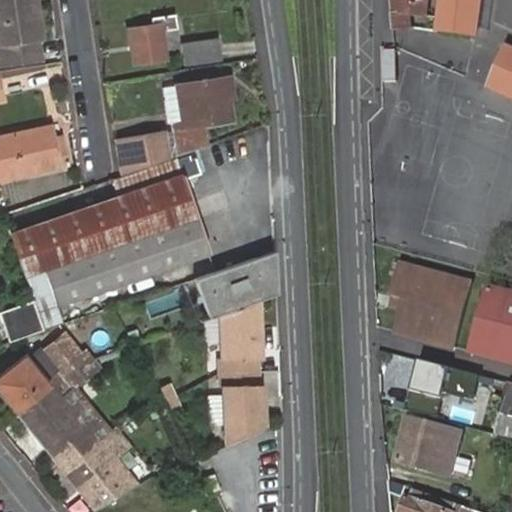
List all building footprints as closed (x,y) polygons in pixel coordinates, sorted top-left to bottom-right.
[(0,0),(0,62),(1,67),(40,61),(34,16),(37,15),(34,0),(0,0)] [(391,0),(392,4),(395,28),(412,27),(410,13),(425,16),(428,0),(391,0)] [(481,0),(443,0),(440,32),(476,36),(481,0)] [(481,0),(476,36),(492,38),(496,0),(481,0)] [(382,30),(395,28),(392,5),(379,7),(382,30)] [(175,26),(172,14),(158,16),(160,22),(129,29),(131,45),(137,44),(139,62),(166,58),(161,29),(175,26)] [(217,36),(179,42),(183,65),(220,57),(217,36)] [(490,88),(511,98),(511,49),(508,47),(490,88)] [(186,119),(175,121),(178,134),(181,153),(206,144),(204,122),(232,117),(229,94),(235,94),(231,73),(180,83),(186,119)] [(186,119),(180,83),(169,84),(175,121),(186,119)] [(0,178),(59,166),(58,153),(65,152),(60,135),(53,137),(51,125),(0,135),(0,178)] [(165,132),(116,140),(122,174),(169,157),(165,132)] [(34,224),(12,233),(35,301),(45,330),(63,324),(56,306),(209,254),(177,159),(162,164),(112,181),(116,196),(59,215),(53,201),(29,210),(34,224)] [(274,250),(198,276),(212,317),(218,315),(258,301),(256,291),(276,290),(274,250)] [(402,301),(399,314),(395,332),(453,347),(469,281),(398,263),(390,297),(402,301)] [(198,276),(194,278),(208,318),(212,317),(198,276)] [(471,352),(511,363),(511,294),(488,288),(471,352)] [(386,311),(399,314),(402,301),(390,297),(386,311)] [(262,300),(223,313),(228,376),(263,371),(262,357),(267,357),(262,300)] [(45,330),(35,301),(1,312),(11,342),(45,330)] [(70,328),(65,333),(80,350),(85,347),(70,328)] [(0,372),(0,392),(17,413),(84,359),(87,362),(93,357),(85,347),(80,350),(65,333),(30,362),(23,353),(0,372)] [(17,413),(52,455),(71,440),(86,428),(60,396),(68,390),(93,370),(87,362),(84,359),(17,413)] [(263,371),(228,376),(234,440),(272,420),(269,385),(264,385),(263,371)] [(511,383),(509,382),(495,434),(507,437),(511,438),(511,383)] [(164,384),(154,388),(162,402),(171,397),(164,384)] [(95,421),(68,390),(60,396),(86,428),(95,421)] [(210,394),(212,424),(228,423),(225,392),(210,394)] [(171,397),(162,402),(167,413),(169,418),(179,413),(171,397)] [(489,432),(410,412),(398,461),(450,474),(456,452),(440,447),(443,438),(459,442),(484,448),(489,432)] [(71,440),(52,455),(88,500),(129,465),(119,452),(135,438),(120,418),(104,432),(104,433),(108,438),(100,444),(97,440),(95,441),(100,447),(85,458),(71,440)] [(104,432),(95,421),(86,428),(97,440),(104,433),(104,432)] [(97,440),(86,428),(71,440),(85,458),(100,447),(95,441),(97,440)] [(108,438),(104,433),(97,440),(100,444),(108,438)] [(440,447),(456,452),(459,442),(443,438),(440,447)] [(145,485),(129,465),(88,500),(96,510),(145,485)] [(457,511),(459,505),(413,490),(404,511),(457,511)] [(154,511),(142,495),(118,511),(154,511)]
